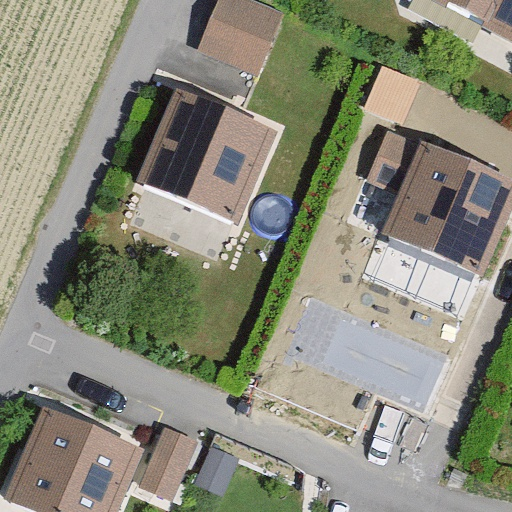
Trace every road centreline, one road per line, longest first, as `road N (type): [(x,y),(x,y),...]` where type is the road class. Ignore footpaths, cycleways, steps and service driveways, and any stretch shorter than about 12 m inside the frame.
road 1 (residential): [(13,334),(381,494),(463,511)]
road 2 (residential): [(148,0),(13,334)]
